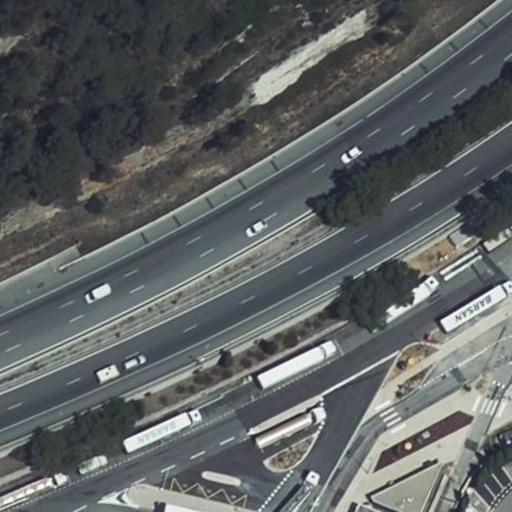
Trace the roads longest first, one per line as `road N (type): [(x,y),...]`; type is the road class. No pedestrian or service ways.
road 1 (motorway): [(511,42),(275,203),(0,343)]
road 2 (motorway): [(0,412),(233,307),(511,144)]
